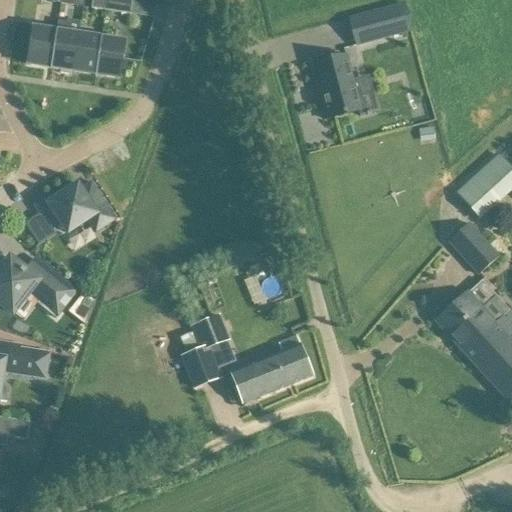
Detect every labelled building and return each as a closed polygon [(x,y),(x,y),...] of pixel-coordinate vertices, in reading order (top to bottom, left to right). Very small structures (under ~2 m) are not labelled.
[(107,0),(93,0),(92,9),(105,11),(107,0)] [(130,15),(132,0),(107,0),(105,11),(130,15)] [(412,31),(405,4),(370,13),(378,40),(412,31)] [(50,68),(56,32),(33,28),(28,65),(50,68)] [(73,72),(79,35),(57,32),(57,31),(56,30),(56,32),(50,68),(50,70),(51,70),(51,69),(61,70),(60,73),(70,75),(70,72),(73,72)] [(96,77),(96,75),(102,39),(102,37),(101,37),(101,38),(79,35),(73,72),(95,75),(95,76),(96,77)] [(102,39),(96,75),(119,79),(124,42),(102,39)] [(361,97),(357,80),(352,81),(346,57),(315,66),(321,89),(316,91),(325,121),(360,111),(357,98),(361,97)] [(511,170),(499,156),(457,193),(480,219),(511,190),(511,170)] [(81,190),(78,184),(38,211),(50,229),(60,223),(68,234),(87,221),(95,233),(116,220),(91,183),(81,190)] [(479,276),(494,262),(500,256),(469,224),(449,242),(479,276)] [(0,304),(9,312),(20,298),(23,301),(30,293),(39,300),(57,314),(63,308),(75,292),(51,273),(42,285),(10,259),(0,271),(0,304)] [(511,406),(511,405),(511,311),(508,308),(494,321),(467,292),(435,321),(511,406)] [(192,333),(180,338),(187,356),(183,357),(195,389),(221,379),(218,370),(209,348),(229,341),(219,317),(193,327),(202,349),(199,351),(192,333)] [(282,353),(231,373),(244,405),(313,377),(297,337),(279,344),(282,353)] [(20,349),(21,347),(0,343),(0,385),(2,372),(45,379),(49,354),(20,349)] [(27,441),(30,423),(0,418),(0,446),(6,447),(8,438),(27,441)] [(0,511),(11,511),(13,501),(0,499),(0,511)]
